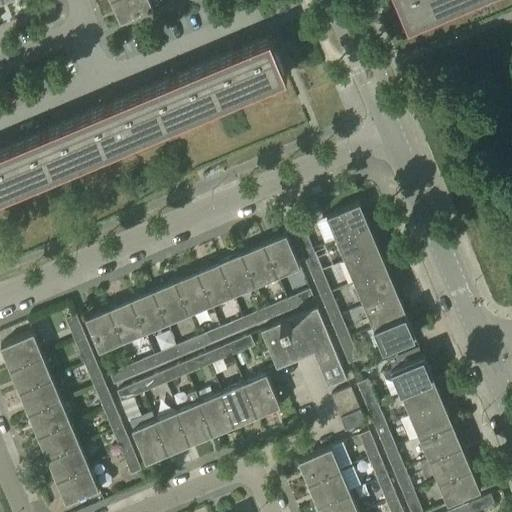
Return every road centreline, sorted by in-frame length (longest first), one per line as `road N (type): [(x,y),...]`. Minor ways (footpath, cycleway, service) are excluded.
road 1 (residential): [(0,291),(387,136)]
road 2 (residential): [(475,346),(387,136)]
road 3 (residential): [(285,511),(273,477),(251,460),(126,511)]
road 4 (unknown): [(251,460),(323,439),(280,339)]
road 5 (residential): [(102,77),(243,18)]
road 6 (residential): [(387,136),(333,0)]
